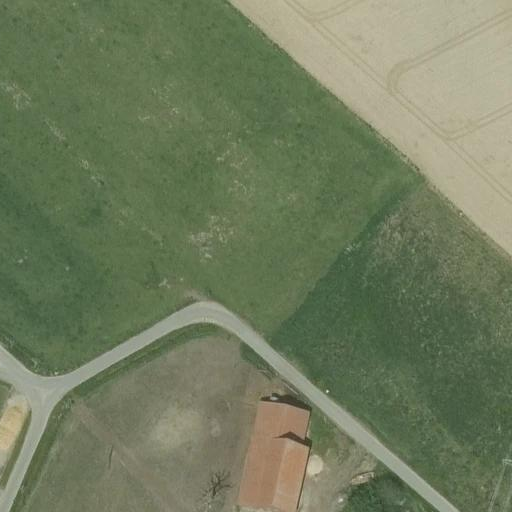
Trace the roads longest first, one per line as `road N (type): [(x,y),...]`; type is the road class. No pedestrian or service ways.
road 1 (unclassified): [(59,388),(186,317),(214,315),(446,511)]
road 2 (unclassified): [(59,388),(5,511)]
